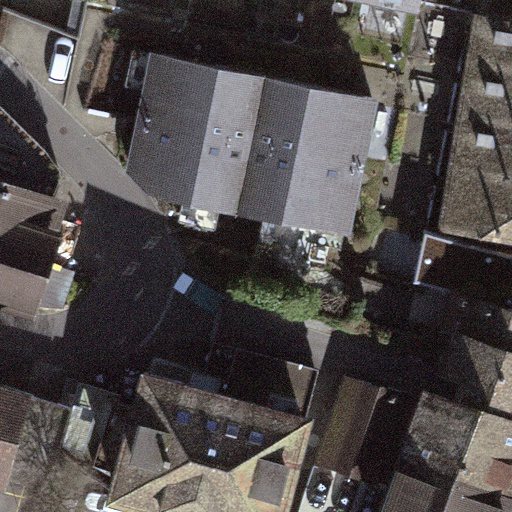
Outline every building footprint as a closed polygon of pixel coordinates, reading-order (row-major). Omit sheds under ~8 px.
[(511,0),(482,0),(481,11),(475,9),(468,51),(511,58),(511,0)] [(374,97),(145,49),(122,164),(140,189),(347,232),(374,97)] [(511,58),(468,51),(458,110),(511,118),(511,58)] [(76,199),(52,192),(56,172),(0,110),(0,303),(32,316),(76,199)] [(511,118),(458,110),(450,167),(511,176),(511,118)] [(511,176),(450,167),(441,224),(511,234),(511,176)] [(448,288),(511,308),(511,255),(415,228),(406,278),(448,288)] [(511,308),(448,288),(437,325),(511,348),(511,308)] [(511,348),(437,325),(420,378),(417,387),(511,416),(511,348)] [(313,368),(213,339),(198,383),(300,409),(313,368)] [(300,409),(198,383),(143,369),(134,401),(108,488),(105,500),(143,511),(282,511),(314,413),(300,409)] [(409,395),(344,373),(314,462),(379,484),(390,453),(409,395)] [(30,385),(0,375),(0,494),(2,490),(28,393),(30,385)] [(55,447),(108,488),(134,401),(72,381),(55,447)] [(511,416),(417,387),(413,386),(409,395),(390,453),(505,491),(511,472),(511,416)] [(497,511),(505,491),(390,453),(370,511),(497,511)]
